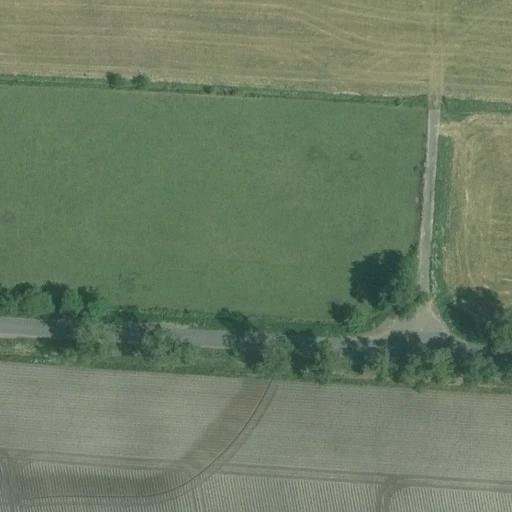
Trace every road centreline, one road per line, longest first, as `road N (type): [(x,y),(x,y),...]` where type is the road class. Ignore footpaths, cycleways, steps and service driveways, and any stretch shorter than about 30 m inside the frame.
road 1 (tertiary): [(511,356),(0,327)]
road 2 (track): [(433,111),(415,351)]
